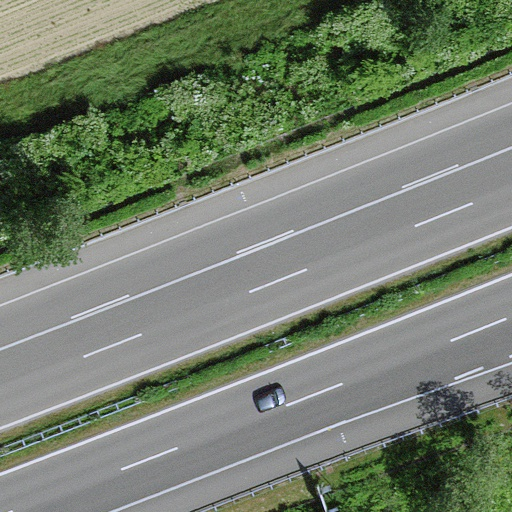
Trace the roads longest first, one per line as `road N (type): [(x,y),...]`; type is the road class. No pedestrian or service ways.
road 1 (motorway): [(511,187),(0,388)]
road 2 (motorway): [(9,511),(511,315)]
